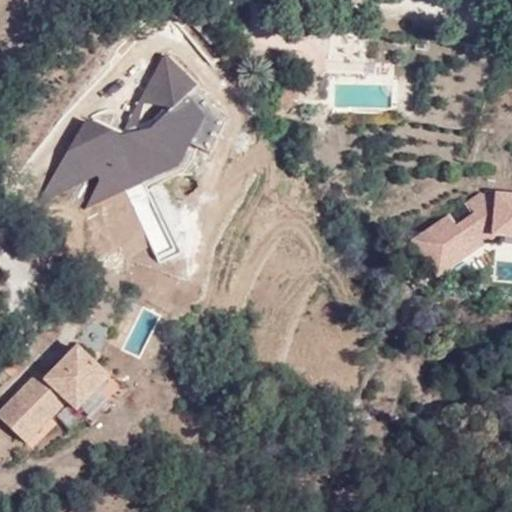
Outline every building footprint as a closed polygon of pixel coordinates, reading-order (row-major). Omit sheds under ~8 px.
[(230,2),(227,0),(206,0),(194,12),(209,26),(230,2)] [(160,54),(121,136),(82,118),(41,202),(54,208),(85,198),(88,205),(175,178),(191,144),(211,153),(223,126),(217,107),(194,96),(184,66),(160,54)] [(294,103),(277,87),(254,115),(272,131),(294,103)] [(438,283),(490,240),(511,241),(511,194),(477,191),(469,198),(467,221),(439,219),(407,246),(438,283)] [(77,348),(51,374),(100,418),(123,395),(77,348)] [(51,374),(40,367),(27,389),(4,409),(0,412),(0,420),(25,448),(68,409),(88,431),(100,418),(51,374)]
